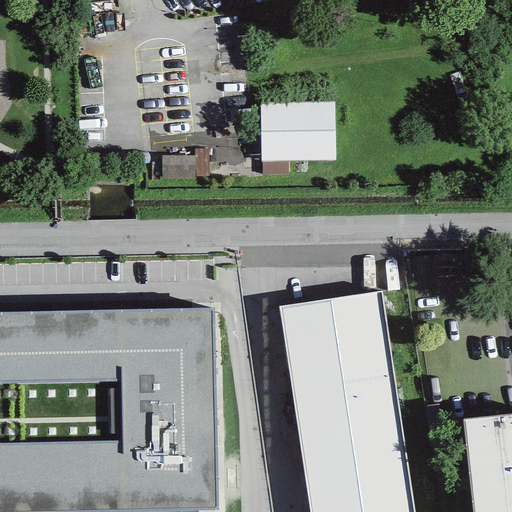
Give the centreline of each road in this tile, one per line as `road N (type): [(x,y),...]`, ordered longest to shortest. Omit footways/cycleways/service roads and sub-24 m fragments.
road 1 (residential): [(511,225),(0,237)]
road 2 (unknown): [(243,231),(285,511)]
road 3 (unknown): [(139,0),(124,123),(142,143),(177,142)]
